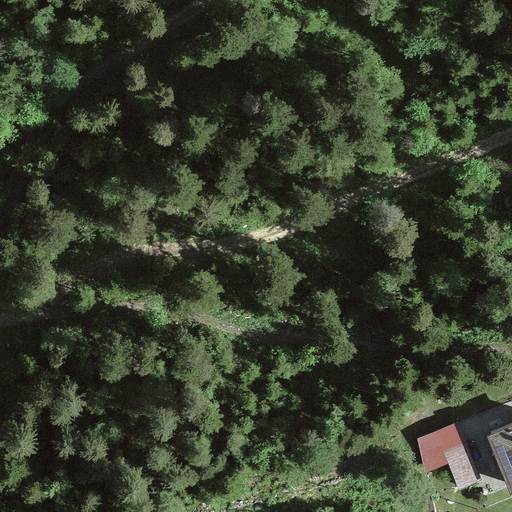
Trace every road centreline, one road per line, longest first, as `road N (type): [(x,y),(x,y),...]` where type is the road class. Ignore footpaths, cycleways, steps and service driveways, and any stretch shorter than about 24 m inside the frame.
road 1 (track): [(0,319),(179,309),(476,348),(511,369)]
road 2 (track): [(205,0),(72,95),(20,155),(0,204)]
